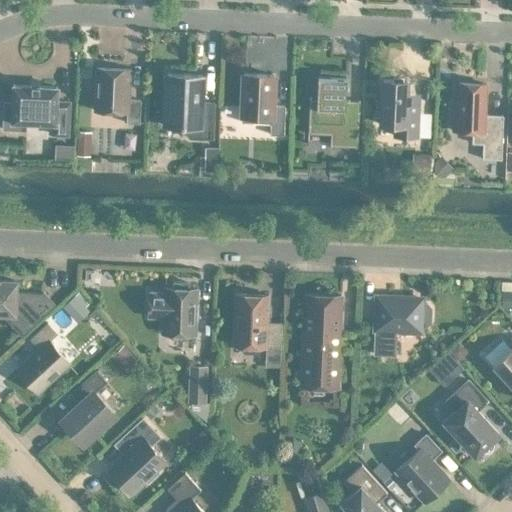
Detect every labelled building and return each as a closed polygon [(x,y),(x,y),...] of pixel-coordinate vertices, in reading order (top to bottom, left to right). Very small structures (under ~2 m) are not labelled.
[(96,68),(95,111),(126,112),(126,123),(139,124),(140,100),(128,100),(129,70),(96,68)] [(167,74),(165,125),(183,126),(182,131),(189,139),(213,140),(214,104),(200,103),(201,75),(167,74)] [(270,124),(269,135),(283,135),(284,106),(272,106),(273,76),(243,74),(240,122),(270,124)] [(318,78),(317,99),(311,99),(311,98),(310,98),(308,133),(330,134),(330,146),(358,147),(359,110),(358,109),(358,111),(345,110),(347,79),(318,78)] [(417,113),(405,113),(406,82),(382,81),(381,125),(394,125),(394,136),(416,137),(417,113)] [(458,84),(457,103),(453,103),(452,131),(472,132),(471,144),(482,144),(482,159),(501,160),(503,116),(485,115),(486,85),(458,84)] [(12,85),(12,87),(13,87),(12,104),(4,103),(3,130),(25,130),(25,122),(54,124),(53,135),(68,136),(69,102),(56,102),(57,89),(57,87),(55,87),(55,88),(14,86),(12,85)] [(77,132),(77,144),(90,144),(90,132),(77,132)] [(55,145),(54,159),(73,160),(74,146),(55,145)] [(205,148),(204,172),(217,172),(217,148),(205,148)] [(414,155),(413,170),(429,170),(430,156),(414,155)] [(434,161),(434,172),(437,176),(449,174),(454,169),(439,155),(434,161)] [(16,282),(0,280),(0,313),(14,314),(17,317),(15,318),(26,330),(54,304),(43,292),(40,295),(15,294),(16,282)] [(173,282),(173,288),(165,288),(164,294),(149,293),(148,317),(163,318),(163,334),(195,335),(196,289),(188,289),(188,283),(173,282)] [(511,282),(501,283),(501,291),(511,291),(511,282)] [(511,292),(502,293),(501,308),(511,308),(511,292)] [(236,294),(234,346),(241,347),(241,350),(244,353),(255,353),(258,350),(258,347),(266,348),(266,346),(280,347),(281,323),(267,322),(268,296),(236,294)] [(302,387),(337,388),(341,296),(306,294),(302,387)] [(75,296),(63,307),(73,318),(85,307),(75,296)] [(376,297),(374,354),(394,355),(395,330),(420,332),(420,326),(425,327),(430,323),(430,308),(426,304),(421,304),(422,299),(376,297)] [(69,364),(49,341),(57,334),(47,323),(30,339),(38,349),(16,369),(38,393),(69,364)] [(458,343),(450,351),(459,361),(463,356),(464,349),(458,343)] [(124,344),(111,356),(121,367),(135,355),(124,344)] [(511,347),(492,365),(511,386),(511,347)] [(448,354),(442,359),(456,375),(462,369),(448,354)] [(189,366),(188,403),(190,403),(190,408),(207,424),(208,403),(206,403),(207,366),(189,366)] [(112,415),(92,393),(105,382),(95,372),(76,390),(84,399),(62,419),(83,442),(112,415)] [(476,410),(487,401),(468,380),(446,400),(455,411),(443,421),(474,455),(480,450),(481,451),(485,452),(489,451),(492,448),(493,444),(494,440),(492,439),(498,434),(476,410)] [(153,405),(145,413),(150,419),(158,411),(153,405)] [(108,469),(130,493),(144,480),(147,483),(158,473),(155,470),(164,461),(150,446),(159,437),(142,419),(121,439),(130,449),(108,469)] [(284,440),(283,464),(300,465),(301,441),(284,440)] [(396,471),(424,501),(448,480),(420,449),(396,471)] [(385,511),(376,502),(387,493),(380,485),(361,465),(343,482),(352,492),(343,501),(345,507),(349,511),(385,511)] [(244,471),(243,493),(258,493),(258,487),(264,483),(264,471),(244,471)] [(202,511),(191,499),(200,490),(185,472),(167,489),(177,499),(165,510),(166,511),(202,511)] [(389,477),(380,485),(387,493),(396,485),(389,477)] [(304,496),(308,511),(326,511),(320,491),(304,496)]
